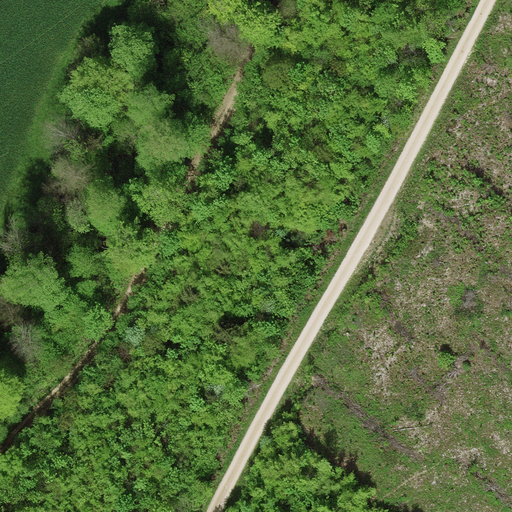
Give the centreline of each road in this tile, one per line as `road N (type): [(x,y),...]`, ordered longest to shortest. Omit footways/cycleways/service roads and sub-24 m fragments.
road 1 (track): [(211,511),(490,0)]
road 2 (track): [(303,0),(188,245),(0,458)]
